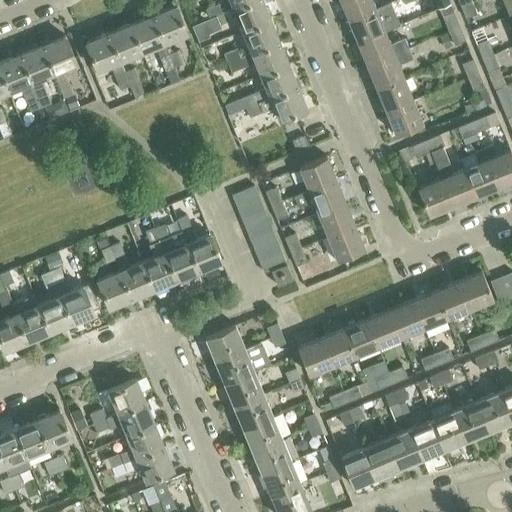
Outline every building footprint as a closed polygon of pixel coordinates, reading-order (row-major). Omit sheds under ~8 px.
[(241,30),(269,19),(261,0),(250,0),(232,8),(241,30)] [(339,0),(347,18),(374,7),(370,0),(339,0)] [(401,0),(407,12),(417,7),(414,0),(401,0)] [(476,14),(469,0),(467,0),(459,4),(465,18),(476,14)] [(511,0),(502,0),(507,11),(511,9),(511,0)] [(347,18),(356,41),(383,30),(398,24),(389,1),(347,18)] [(205,8),(209,18),(222,12),(219,3),(205,8)] [(438,8),(447,31),(459,26),(453,13),(449,3),(438,8)] [(151,15),(162,42),(164,41),(186,33),(174,5),(151,15)] [(213,27),(226,21),(222,12),(209,18),(213,27)] [(174,67),(169,53),(164,41),(162,42),(151,15),(129,24),(141,51),(154,46),(165,70),(166,70),(171,81),(179,78),(174,67)] [(278,41),(269,19),(241,30),(250,52),(278,41)] [(203,20),(192,25),(199,39),(210,35),(203,20)] [(121,60),(141,51),(129,24),(106,33),(129,86),(130,85),(134,97),(144,93),(134,68),(125,71),(121,60)] [(453,45),(465,41),(459,26),(447,31),(453,45)] [(356,41),(366,64),(407,47),(404,38),(389,44),(383,30),(356,41)] [(120,89),(129,86),(106,33),(84,42),(96,70),(110,64),(120,89)] [(447,34),(442,36),(446,46),(452,44),(447,34)] [(74,63),(63,35),(40,45),(51,73),(62,97),(71,93),(61,69),(74,63)] [(475,44),(481,58),(493,53),(487,39),(475,44)] [(260,75),(287,63),(278,41),(250,52),(240,56),(227,62),(231,71),(254,62),(260,75)] [(40,45),(18,54),(40,107),(50,103),(40,78),(51,73),(40,45)] [(511,45),(503,49),(508,60),(511,58),(511,45)] [(375,87),(402,76),(397,64),(412,58),(407,47),(366,64),(375,87)] [(237,48),(224,53),(227,62),(240,56),(237,48)] [(179,49),(169,53),(174,67),(185,63),(179,49)] [(491,81),(502,76),(493,53),(481,58),(491,81)] [(30,111),(40,107),(18,54),(0,61),(0,72),(7,91),(20,86),(30,111)] [(461,63),(466,77),(477,72),(472,59),(461,63)] [(229,114),(245,108),(245,107),(296,85),(287,63),(260,75),(265,88),(225,104),(229,114)] [(473,91),(483,87),(477,72),(466,77),(473,91)] [(375,87),(385,110),(412,99),(402,76),(375,87)] [(491,81),(500,104),(511,98),(511,82),(506,85),(502,76),(491,81)] [(278,120),(306,109),(296,85),(245,107),(245,108),(249,117),(273,107),(278,120)] [(74,94),(66,98),(70,107),(78,104),(74,94)] [(394,134),(421,123),(416,110),(427,106),(423,96),(412,100),(412,99),(385,110),(394,134)] [(511,98),(500,104),(509,127),(511,125),(511,98)] [(51,105),(44,108),(48,118),(58,114),(55,106),(51,105)] [(1,107),(0,107),(0,131),(3,139),(11,136),(5,121),(6,120),(1,107)] [(40,108),(34,110),(36,117),(43,114),(40,108)] [(493,112),(470,122),(474,132),(498,123),(493,112)] [(479,145),(474,132),(470,122),(457,127),(461,138),(464,136),(468,149),(479,145)] [(438,135),(425,141),(429,152),(443,146),(438,135)] [(302,136),(291,140),(295,150),(306,145),(302,136)] [(415,157),(429,152),(425,141),(411,146),(415,157)] [(474,196),(496,186),(485,158),(486,158),(482,148),(473,152),(477,162),(462,167),(474,196)] [(496,186),(511,180),(511,157),(508,149),(486,158),(485,158),(496,186)] [(307,190),(335,179),(325,156),(298,167),(307,190)] [(462,167),(440,177),(451,205),(474,196),(462,167)] [(428,215),(451,205),(440,177),(416,186),(428,215)] [(344,202),(335,179),(307,190),(293,195),(296,202),(292,203),(295,208),(312,201),(317,213),(344,202)] [(235,206),(257,196),(253,185),(230,195),(235,206)] [(265,191),(271,205),(282,201),(276,187),(265,191)] [(240,217),(262,207),(261,205),(257,196),(235,206),(238,214),(240,217)] [(277,219),(288,214),(282,201),(271,205),(277,219)] [(317,213),(326,236),(354,224),(344,202),(317,213)] [(244,228),(266,218),(262,207),(240,217),(244,228)] [(196,270),(219,261),(207,233),(194,239),(184,214),(175,218),(180,231),(196,270)] [(244,228),(246,233),(249,239),(271,229),(269,224),(266,218),(244,228)] [(152,227),(162,252),(174,279),(196,270),(180,231),(167,237),(161,223),(152,227)] [(336,259),(363,248),(354,224),(326,236),(336,259)] [(174,279),(162,252),(152,227),(143,231),(153,255),(140,261),(151,289),(174,279)] [(253,250),(276,240),(271,229),(249,239),(253,250)] [(284,237),(290,251),(301,246),(295,232),(284,237)] [(280,251),(276,240),(253,250),(258,261),(280,251)] [(120,241),(108,246),(114,259),(125,255),(120,241)] [(106,262),(114,259),(108,246),(100,249),(106,262)] [(295,265),(307,260),(301,246),(290,251),(295,265)] [(280,251),(258,261),(263,272),(269,269),(285,263),(280,251)] [(49,270),(56,267),(50,254),(50,253),(43,256),(49,270)] [(140,261),(118,270),(129,298),(151,289),(140,261)] [(285,263),(269,269),(276,285),(292,278),(285,263)] [(60,266),(48,271),(69,322),(92,313),(81,285),(71,289),(60,266)] [(95,279),(107,307),(129,298),(118,270),(95,279)] [(9,271),(0,274),(0,275),(4,285),(14,281),(9,271)] [(36,304),(47,332),(69,322),(48,271),(40,274),(51,298),(36,304)] [(456,281),(468,308),(492,298),(480,271),(456,281)] [(511,273),(511,271),(500,276),(510,299),(511,297),(511,273)] [(489,281),(499,304),(510,299),(500,276),(489,281)] [(456,281),(433,290),(444,318),(468,308),(456,281)] [(0,304),(1,306),(9,303),(3,290),(0,291),(0,304)] [(410,299),(421,327),(444,318),(433,290),(410,299)] [(398,336),(421,327),(410,299),(387,309),(398,336)] [(25,341),(47,332),(36,304),(13,313),(25,341)] [(387,309),(364,318),(375,346),(398,336),(387,309)] [(0,346),(2,350),(25,341),(13,313),(0,318),(0,346)] [(352,355),(375,346),(364,318),(340,328),(352,355)] [(266,328),(269,336),(280,332),(276,323),(266,328)] [(213,360),(243,348),(233,325),(203,337),(213,360)] [(340,328),(317,337),(328,365),(352,355),(340,328)] [(494,328),(478,334),(483,346),(498,340),(494,328)] [(274,347),(284,343),(280,332),(269,336),(274,347)] [(470,351),(483,346),(478,334),(465,340),(470,351)] [(305,375),(328,365),(317,337),(293,347),(305,375)] [(243,348),(213,360),(222,383),(252,370),(267,364),(257,342),(243,348)] [(448,347),(432,354),(437,365),(452,358),(448,347)] [(494,350),(484,354),(488,364),(498,360),(494,350)] [(424,370),(437,365),(432,354),(420,359),(424,370)] [(478,368),(488,364),(484,354),(474,358),(478,368)] [(402,365),(386,372),(390,383),(406,377),(402,365)] [(285,372),(289,381),(299,377),(295,368),(285,372)] [(447,369),(438,373),(443,383),(451,380),(447,369)] [(222,383),(232,405),(261,393),(252,370),(222,383)] [(379,388),(390,383),(386,372),(374,377),(379,388)] [(433,387),(443,383),(438,373),(429,377),(433,387)] [(293,392),(303,387),(299,377),(289,381),(293,392)] [(106,390),(116,413),(144,401),(134,378),(106,390)] [(365,381),(339,391),(344,402),(369,392),(365,381)] [(511,384),(498,390),(510,420),(511,419),(511,384)] [(403,388),(393,392),(398,401),(407,398),(403,388)] [(488,429),(510,420),(498,390),(476,399),(488,429)] [(332,407),(344,402),(339,391),(327,396),(332,407)] [(388,405),(398,401),(393,392),(384,395),(388,405)] [(241,428),(271,415),(261,393),(232,405),(241,428)] [(476,399),(453,409),(465,439),(488,429),(476,399)] [(110,428),(121,424),(125,435),(153,423),(144,401),(116,413),(106,417),(93,422),(87,425),(82,427),(85,436),(110,426),(110,428)] [(358,406),(348,410),(352,420),(362,416),(358,406)] [(75,430),(82,427),(87,425),(80,407),(68,413),(75,429),(75,430)] [(89,413),(93,422),(106,417),(103,408),(89,413)] [(58,409),(35,419),(47,447),(69,437),(58,409)] [(430,418),(442,448),(465,439),(453,409),(430,418)] [(342,425),(352,420),(348,410),(338,414),(342,425)] [(303,417),(307,427),(317,422),(313,412),(303,417)] [(241,428),(250,450),(280,438),(271,415),(241,428)] [(430,418),(408,427),(421,457),(442,448),(430,418)] [(25,456),(47,447),(35,419),(13,428),(25,456)] [(311,437),(321,432),(317,422),(307,427),(311,437)] [(107,457),(111,466),(162,445),(153,423),(125,435),(130,448),(107,457)] [(397,467),(421,457),(408,427),(385,437),(397,467)] [(13,428),(0,433),(0,459),(2,465),(25,456),(13,428)] [(385,437),(363,446),(375,476),(397,467),(385,437)] [(260,473),(289,460),(280,438),(250,450),(260,473)] [(143,479),(171,468),(162,445),(111,466),(112,470),(110,471),(112,477),(138,466),(143,479)] [(351,486),(375,476),(363,446),(339,456),(351,486)] [(62,454),(52,458),(57,471),(67,467),(62,454)] [(49,475),(57,471),(52,458),(43,462),(49,475)] [(321,463),(325,471),(335,467),(332,458),(321,463)] [(299,482),(289,460),(260,473),(269,495),(299,482)] [(329,482),(340,478),(335,467),(325,471),(329,482)] [(18,472),(7,476),(13,490),(23,486),(18,472)] [(0,482),(4,493),(13,490),(7,476),(0,479),(0,482)] [(275,511),(293,511),(308,506),(299,482),(269,495),(275,511)] [(346,492),(335,497),(339,507),(350,503),(346,492)] [(174,511),(168,496),(159,500),(163,511),(174,511)] [(153,511),(163,511),(159,500),(150,504),(153,511)]
